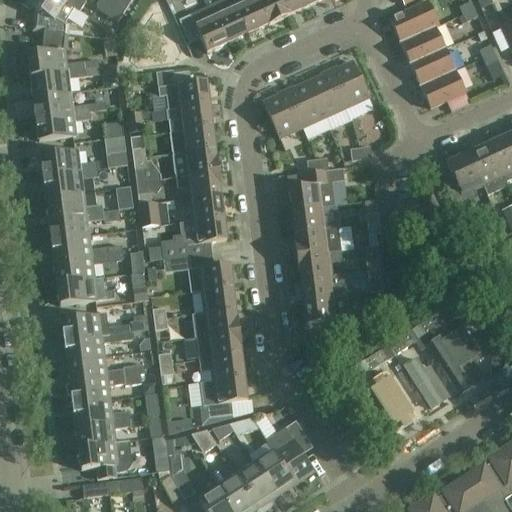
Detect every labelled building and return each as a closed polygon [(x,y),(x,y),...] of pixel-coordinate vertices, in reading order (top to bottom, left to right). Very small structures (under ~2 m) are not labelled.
[(74,10),(59,0),(24,0),(21,5),(31,12),(33,9),(34,10),(33,33),(39,34),(68,37),(69,27),(65,24),(74,10)] [(59,0),(74,10),(80,13),(86,3),(82,0),(59,0)] [(122,16),(132,0),(119,0),(113,10),(122,16)] [(214,16),(227,45),(248,36),(235,7),(231,0),(227,0),(210,8),(214,16)] [(231,0),(235,7),(248,36),(269,26),(257,0),(231,0)] [(281,0),(257,0),(269,26),(289,17),(281,0)] [(310,7),(306,0),(281,0),(289,17),(310,7)] [(492,6),(489,0),(475,0),(482,11),(492,6)] [(389,21),(399,44),(434,28),(435,30),(439,28),(428,3),(389,21)] [(463,17),(474,12),(470,4),(459,9),(463,17)] [(206,55),(227,45),(214,16),(210,8),(178,22),(189,45),(200,40),(206,55)] [(117,25),(122,17),(112,11),(107,19),(117,25)] [(474,12),(463,17),(466,24),(477,19),(474,12)] [(511,22),(499,28),(511,55),(511,22)] [(399,44),(409,66),(445,50),(435,30),(434,28),(399,44)] [(116,38),(106,31),(104,41),(113,42),(116,38)] [(94,70),(98,70),(97,62),(67,66),(64,52),(67,51),(68,37),(39,34),(38,55),(27,56),(30,78),(94,70)] [(482,60),(493,55),(490,47),(479,52),(482,60)] [(409,66),(420,88),(455,72),(445,50),(409,66)] [(493,55),(482,60),(492,82),(503,77),(493,55)] [(329,74),(346,111),(368,100),(352,64),(329,74)] [(30,78),(33,100),(70,95),(69,82),(92,79),(94,75),(94,70),(30,78)] [(455,72),(420,88),(430,111),(465,95),(455,72)] [(176,98),(178,111),(209,107),(206,84),(190,86),(189,74),(165,77),(168,99),(176,98)] [(329,74),(307,84),(324,121),(346,111),(329,74)] [(324,121),(307,84),(285,94),(302,131),(324,121)] [(302,131),(285,94),(263,104),(280,141),(302,131)] [(70,95),(33,100),(35,117),(34,117),(34,122),(90,114),(106,113),(105,108),(101,105),(72,109),(70,95)] [(212,129),(209,107),(178,111),(166,112),(167,124),(173,123),(175,134),(212,129)] [(91,122),(90,114),(34,122),(35,126),(36,126),(38,143),(76,139),(74,124),(91,122)] [(141,126),(140,116),(127,117),(128,128),(141,126)] [(104,128),(106,143),(124,140),(122,126),(104,128)] [(171,146),(172,157),(215,152),(212,129),(175,134),(169,134),(171,146)] [(511,143),(509,136),(488,146),(505,184),(511,180),(511,143)] [(344,140),(346,151),(365,148),(363,137),(344,140)] [(126,156),(124,140),(106,143),(104,143),(106,158),(126,156)] [(506,188),(505,184),(488,146),(467,155),(482,188),(486,197),(506,188)] [(351,164),(371,161),(370,149),(350,152),(351,164)] [(131,152),(133,162),(145,161),(144,150),(131,152)] [(42,179),(97,172),(96,164),(80,166),(78,152),(40,157),(42,174),(41,174),(42,179)] [(218,174),(215,152),(172,157),(175,180),(218,174)] [(482,188),(467,155),(460,158),(459,155),(445,161),(456,187),(446,192),(457,217),(468,212),(465,205),(475,201),(473,192),(482,188)] [(135,185),(160,181),(160,177),(150,164),(146,164),(145,161),(133,162),(135,185)] [(306,164),(308,176),(328,173),(326,161),(306,164)] [(328,173),(308,176),(302,176),(304,188),(288,190),(291,214),(323,209),(334,208),(332,185),(344,183),(342,171),(328,173)] [(97,172),(42,179),(42,183),(43,183),(46,200),(83,196),(82,182),(98,180),(97,172)] [(188,189),(189,201),(220,197),(218,174),(175,180),(177,191),(188,189)] [(135,185),(138,207),(151,205),(150,195),(157,194),(161,189),(160,181),(135,185)] [(21,191),(24,206),(39,203),(35,187),(21,191)] [(83,196),(46,200),(48,222),(103,215),(102,207),(85,209),(83,196)] [(223,219),(220,197),(189,201),(192,222),(192,223),(223,219)] [(365,216),(367,227),(379,225),(376,202),(364,204),(365,216)] [(141,229),(154,228),(160,227),(157,205),(151,205),(138,207),(141,229)] [(294,236),(326,232),(323,209),(291,214),(294,236)] [(117,213),(103,215),(104,222),(104,224),(115,223),(118,220),(117,213)] [(103,215),(48,222),(51,239),(49,239),(50,243),(89,238),(87,224),(104,222),(103,215)] [(183,247),(187,246),(189,259),(212,256),(210,245),(226,243),(223,219),(192,223),(180,225),(183,247)] [(368,237),(381,236),(379,225),(367,227),(368,237)] [(294,236),(297,258),(341,253),(338,231),(326,232),(294,236)] [(89,238),(50,243),(50,248),(52,247),(54,264),(118,257),(117,249),(91,252),(89,238)] [(150,263),(163,262),(161,249),(148,251),(150,263)] [(342,264),(341,253),(297,258),(300,281),(332,277),(330,265),(342,264)] [(118,257),(54,264),(57,286),(94,281),(93,267),(109,265),(120,264),(123,261),(122,256),(118,257)] [(212,256),(189,259),(186,259),(191,295),(201,293),(232,289),(229,266),(213,268),(212,256)] [(365,263),(367,273),(379,272),(378,261),(365,263)] [(511,267),(510,263),(497,271),(510,291),(511,289),(511,267)] [(155,282),(154,271),(146,271),(147,283),(155,282)] [(379,272),(367,273),(370,295),(382,294),(379,272)] [(344,276),(332,277),(300,281),(303,304),(335,300),(333,288),(345,287),(344,276)] [(94,281),(57,286),(60,308),(97,303),(114,301),(113,293),(96,295),(94,281)] [(147,303),(145,289),(132,291),(134,304),(147,303)] [(235,312),(232,289),(201,293),(204,316),(235,312)] [(347,298),(335,300),(303,304),(306,327),(321,325),(323,337),(355,333),(354,321),(349,321),(347,298)] [(460,301),(436,316),(442,326),(443,327),(454,320),(461,330),(473,322),(460,301)] [(152,312),(153,323),(166,321),(165,310),(152,312)] [(194,340),(238,334),(235,312),(204,316),(191,318),(194,340)] [(101,331),(99,316),(61,321),(64,339),(62,339),(63,343),(119,336),(118,329),(101,331)] [(442,326),(436,316),(418,328),(425,338),(433,332),(442,326)] [(166,321),(153,323),(155,333),(167,331),(166,321)] [(118,329),(119,336),(131,335),(130,327),(118,329)] [(429,347),(460,397),(474,388),(463,371),(480,360),(459,328),(429,347)] [(238,334),(194,340),(197,363),(241,357),(238,334)] [(408,334),(390,346),(397,356),(414,344),(408,334)] [(131,335),(119,336),(120,344),(132,342),(131,335)] [(65,348),(67,365),(105,360),(103,346),(120,344),(119,336),(63,343),(63,348),(65,348)] [(380,352),(362,363),(369,373),(387,362),(380,352)] [(157,357),(159,367),(171,366),(170,355),(157,357)] [(211,372),(212,383),(244,380),(241,357),(197,363),(198,374),(211,372)] [(67,365),(69,386),(124,379),(124,372),(106,374),(105,360),(67,365)] [(416,362),(404,369),(431,411),(443,404),(416,362)] [(369,373),(362,363),(350,372),(360,387),(373,379),(369,373)] [(171,366),(159,367),(160,378),(173,376),(171,366)] [(124,379),(141,377),(144,377),(143,367),(123,370),(124,372),(124,379)] [(386,375),(365,389),(395,436),(416,422),(386,375)] [(124,379),(125,387),(126,389),(142,387),(141,377),(124,379)] [(110,403),(108,389),(125,387),(124,379),(69,386),(72,403),(70,403),(71,408),(110,403)] [(207,408),(209,420),(233,417),(231,405),(247,403),(244,380),(212,383),(200,385),(203,408),(207,408)] [(270,401),(251,409),(254,418),(274,410),(270,401)] [(110,403),(71,408),(72,412),(73,412),(75,429),(130,422),(129,414),(112,417),(110,403)] [(143,428),(142,421),(130,422),(131,430),(143,428)] [(130,422),(75,429),(78,450),(116,446),(114,432),(131,430),(130,422)] [(167,437),(186,432),(191,431),(190,422),(166,425),(167,437)] [(272,454),(294,487),(314,475),(299,452),(309,445),(295,424),(265,443),(272,454)] [(229,428),(211,433),(221,448),(236,438),(229,428)] [(207,434),(206,433),(194,436),(205,454),(215,447),(207,434)] [(116,474),(122,473),(126,471),(129,467),(130,462),(128,444),(116,446),(78,450),(81,472),(95,471),(97,483),(117,480),(116,474)] [(492,465),(485,469),(484,467),(441,494),(443,496),(436,501),(433,496),(407,511),(511,511),(511,445),(488,460),(492,465)] [(254,466),(276,499),(294,487),(272,454),(254,466)] [(235,477),(257,511),(276,499),(254,466),(235,477)] [(172,479),(183,500),(184,501),(194,495),(182,473),(172,479)] [(183,500),(172,479),(171,480),(169,474),(158,475),(159,483),(172,506),(183,500)] [(217,489),(231,511),(255,511),(257,511),(235,477),(217,489)] [(140,481),(130,482),(131,495),(142,493),(140,481)] [(121,496),(131,495),(130,482),(119,483),(121,496)] [(109,498),(108,485),(82,488),(83,501),(109,498)] [(231,511),(217,489),(198,502),(204,511),(231,511)]
